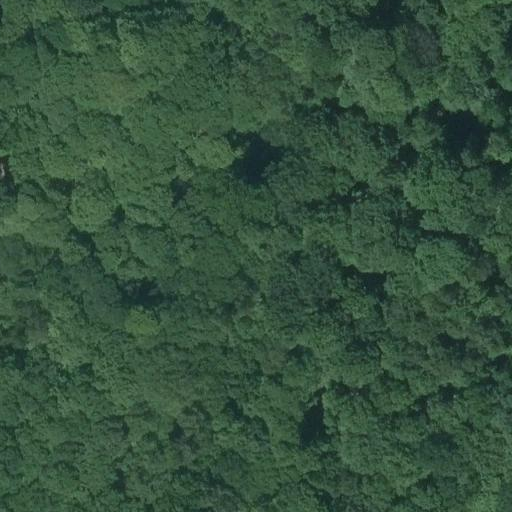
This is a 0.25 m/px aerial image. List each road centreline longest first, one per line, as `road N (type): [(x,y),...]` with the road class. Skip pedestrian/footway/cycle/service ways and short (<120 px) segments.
road 1 (track): [(150,511),(159,432),(251,186),(271,73),(306,32),(356,0)]
road 2 (track): [(408,0),(446,42),(420,257),(422,324),(442,362),(479,369),(511,354)]
